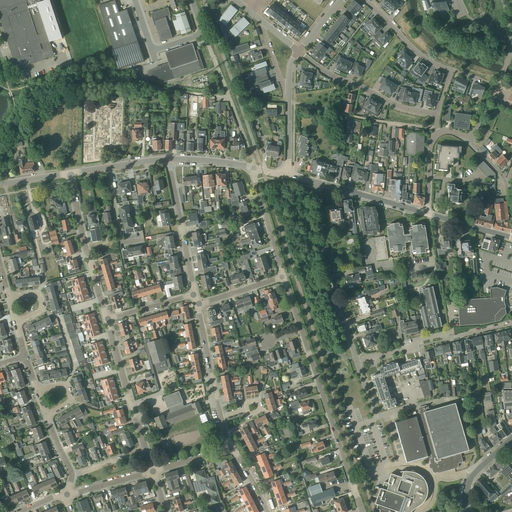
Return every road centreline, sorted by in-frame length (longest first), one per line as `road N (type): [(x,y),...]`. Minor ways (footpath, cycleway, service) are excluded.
road 1 (residential): [(298,52),(399,108),(437,114),(451,70)]
road 2 (residential): [(361,511),(301,331)]
road 3 (residential): [(354,359),(326,279),(316,183)]
road 4 (residential): [(354,359),(511,324)]
road 5 (residential): [(107,319),(69,173)]
road 6 (residential): [(253,167),(205,33)]
road 7 (residential): [(193,296),(168,159)]
road 8 (residential): [(145,448),(107,319)]
